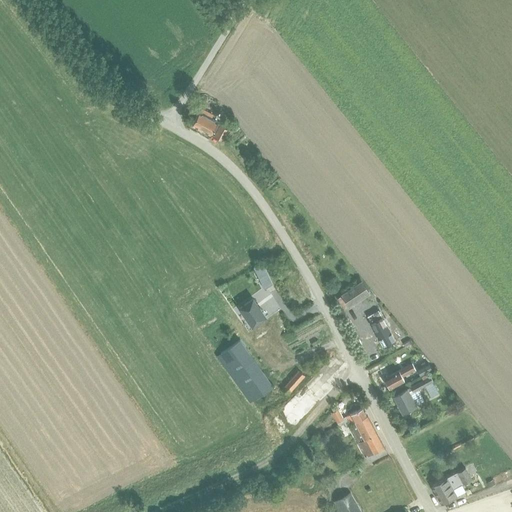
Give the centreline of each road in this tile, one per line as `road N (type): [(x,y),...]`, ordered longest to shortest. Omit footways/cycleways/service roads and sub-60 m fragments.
road 1 (tertiary): [(434,511),(277,226),(228,163),(168,125)]
road 2 (track): [(160,511),(276,460),(360,373)]
road 3 (tertiary): [(168,125),(99,83),(33,0)]
road 4 (unclassified): [(245,0),(168,125)]
